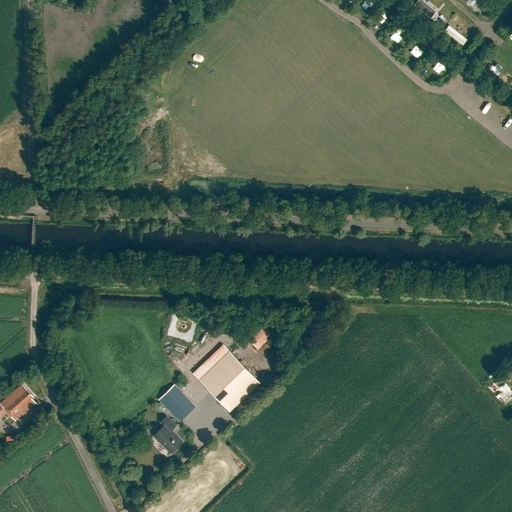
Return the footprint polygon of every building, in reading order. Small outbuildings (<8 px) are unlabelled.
[(479,9),(487,0),(468,0),(479,9)] [(426,4),(424,7),(420,4),(418,6),(431,18),(436,12),(426,4)] [(465,25),(454,37),(459,42),(469,29),(465,25)] [(491,56),(485,66),(493,71),(499,61),(491,56)] [(266,322),(249,339),(259,350),(276,333),(266,322)] [(260,383),(229,351),(199,380),(230,412),(260,383)] [(511,362),(502,369),(508,376),(511,373),(511,362)] [(0,413),(2,416),(7,411),(15,421),(36,403),(31,398),(33,396),(22,384),(0,403),(0,413)] [(175,384),(159,400),(181,422),(197,406),(175,384)] [(160,422),(163,426),(154,435),(171,453),(182,442),(171,430),(175,425),(166,416),(160,422)]
